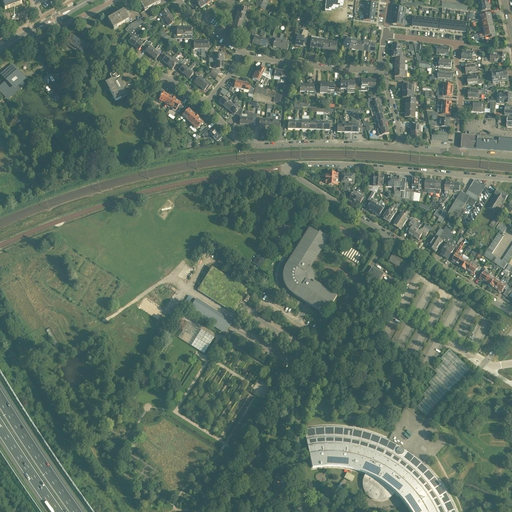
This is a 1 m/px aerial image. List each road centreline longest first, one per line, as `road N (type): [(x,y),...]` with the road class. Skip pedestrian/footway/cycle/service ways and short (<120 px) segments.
road 1 (residential): [(511,312),(289,166)]
road 2 (residential): [(511,178),(289,166)]
road 3 (residential): [(402,147),(250,145),(204,104)]
road 4 (unknown): [(236,138),(33,195)]
road 5 (residential): [(204,104),(77,19),(109,2)]
road 6 (residential): [(380,69),(243,54)]
road 7 (motorway): [(74,511),(0,400)]
